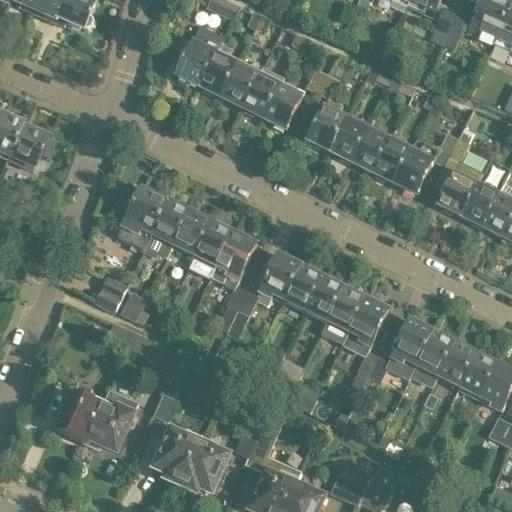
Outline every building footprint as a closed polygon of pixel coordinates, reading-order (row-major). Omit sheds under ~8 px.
[(12,0),(11,3),(21,7),(19,10),(32,16),(39,0),(12,0)] [(64,0),(39,0),(32,16),(43,21),(45,18),(55,22),(64,0)] [(95,0),(64,0),(55,22),(56,23),(57,21),(83,32),(83,30),(86,31),(90,30),(92,24),(91,22),(91,20),(88,19),(96,0),(95,0)] [(240,12),(216,0),(213,0),(208,10),(235,23),(240,12)] [(373,0),(387,0),(409,9),(412,0),(361,0),(357,9),(367,13),(373,0)] [(412,0),(409,9),(433,20),(442,0),(412,0)] [(495,48),(511,10),(511,3),(504,0),(500,0),(500,2),(495,0),(485,0),(469,36),(495,48)] [(511,10),(495,48),(511,55),(511,10)] [(443,48),(457,16),(446,11),(432,43),(443,48)] [(457,16),(443,48),(454,53),(468,21),(457,16)] [(248,29),(257,33),(262,22),(253,17),(248,29)] [(269,25),(262,22),(257,33),(263,36),(269,25)] [(197,38),(194,44),(193,46),(190,44),(185,47),(184,53),(187,57),(177,79),(200,90),(220,54),(225,43),(214,37),(210,44),(197,38)] [(292,48),(300,52),(305,41),(297,38),(292,48)] [(313,45),(305,41),(300,52),(308,56),(313,45)] [(221,101),(241,64),(220,54),(200,90),(202,91),(201,93),(211,98),(212,96),(221,101)] [(241,64),(221,101),(243,111),(257,85),(262,75),(241,64)] [(393,82),(372,72),(367,83),(374,87),(376,83),(389,90),(393,82)] [(319,97),(328,79),(317,73),(308,91),(319,97)] [(264,122),(283,85),(262,75),(257,85),(243,111),(245,112),(244,115),(253,119),(255,117),(264,122)] [(338,84),(328,79),(319,97),(329,102),(338,84)] [(393,81),(393,82),(389,90),(388,93),(397,97),(398,94),(413,101),(416,93),(402,86),(402,85),(393,81)] [(306,96),(283,85),(264,122),(275,127),(273,129),(283,134),(285,132),(288,133),(306,96)] [(432,114),(437,102),(429,98),(424,110),(432,114)] [(320,150),(331,155),(350,119),(326,107),(308,144),(311,145),(310,148),(319,153),(320,150)] [(0,119),(0,160),(7,163),(22,129),(23,127),(1,117),(0,119)] [(370,129),(350,119),(331,155),(341,160),(340,162),(349,167),(351,165),(352,165),(360,150),(370,129)] [(510,143),(511,139),(511,129),(507,127),(501,139),(510,143)] [(47,140),(22,129),(7,163),(32,174),(41,156),(49,160),(55,145),(47,141),(47,140)] [(352,165),(374,176),(392,140),(370,129),(360,150),(352,165)] [(401,144),(392,140),(374,176),(376,177),(375,179),(384,184),(385,182),(395,187),(413,150),(414,150),(417,142),(405,136),(401,144)] [(448,138),(439,155),(438,156),(449,162),(458,143),(448,138)] [(452,215),(460,219),(478,183),(469,179),(467,183),(457,178),(462,168),(460,167),(469,148),(458,143),(449,162),(435,190),(446,196),(439,209),(442,210),(441,213),(451,217),(452,215)] [(423,151),(421,154),(414,150),(413,150),(395,187),(405,192),(404,194),(413,198),(415,196),(418,198),(436,162),(436,161),(438,156),(439,155),(427,149),(423,151)] [(479,184),(478,183),(460,219),(471,225),(470,227),(479,232),(497,197),(478,188),(479,184)] [(502,240),(511,221),(511,191),(502,187),(497,197),(479,232),(480,230),(502,240)] [(0,205),(12,211),(18,198),(0,190),(0,205)] [(118,241),(132,248),(130,252),(136,255),(138,251),(145,255),(169,204),(156,197),(155,200),(142,193),(141,194),(139,194),(136,195),(134,198),(135,202),(137,204),(118,241)] [(190,214),(169,204),(145,255),(153,258),(160,245),(173,251),(190,214)] [(190,214),(173,251),(195,262),(212,225),(211,225),(212,222),(202,218),(201,220),(190,214)] [(511,221),(502,240),(506,242),(505,244),(511,247),(511,221)] [(233,236),(212,225),(195,262),(215,272),(233,236)] [(227,336),(247,295),(237,290),(258,248),(246,242),(247,240),(237,235),(236,237),(233,236),(215,272),(216,273),(211,282),(235,293),(227,308),(228,309),(218,331),(227,336)] [(258,300),(247,295),(227,336),(239,341),(257,304),(268,309),(272,300),(283,306),(301,269),(300,268),(301,266),(292,262),(291,264),(279,258),(258,300)] [(323,280),(301,269),(283,306),(305,317),(323,280)] [(323,280),(305,317),(326,327),(344,290),(343,290),(344,288),(334,283),(333,285),(323,280)] [(115,315),(117,315),(125,297),(124,297),(127,291),(108,282),(96,306),(115,315)] [(365,301),(344,290),(326,327),(347,338),(365,301)] [(369,356),(372,350),(390,313),(378,307),(379,305),(369,300),(368,302),(365,301),(347,338),(342,349),(366,361),(369,356)] [(142,312),(128,305),(121,318),(136,326),(142,312)] [(142,314),(137,325),(144,328),(150,317),(142,314)] [(163,323),(158,334),(166,338),(172,327),(163,323)] [(390,367),(390,366),(388,371),(398,376),(403,366),(415,372),(434,334),(433,334),(434,332),(424,327),(423,329),(412,324),(390,367)] [(128,352),(134,336),(114,328),(107,343),(128,352)] [(455,345),(434,334),(415,372),(410,381),(432,391),(436,382),(455,345)] [(455,345),(436,382),(457,393),(476,355),(475,355),(476,353),(466,348),(465,350),(455,345)] [(273,351),(261,374),(274,381),(286,357),(273,351)] [(170,387),(181,360),(168,353),(156,380),(170,387)] [(496,365),(476,355),(457,393),(478,403),(496,365)] [(378,360),(369,356),(366,361),(359,374),(369,379),(378,360)] [(390,366),(378,360),(369,379),(381,385),(388,371),(390,366)] [(295,391),(300,381),(305,372),(285,362),(276,382),(295,391)] [(496,365),(478,403),(492,410),(492,411),(502,416),(511,395),(511,373),(510,372),(511,370),(501,365),(500,367),(496,365)] [(323,388),(314,384),(311,391),(319,395),(323,388)] [(87,446),(104,408),(89,402),(93,393),(78,386),(58,433),(87,446)] [(290,406),(309,416),(319,396),(299,386),(290,406)] [(110,394),(104,408),(87,446),(100,451),(102,452),(104,451),(105,449),(119,454),(139,406),(110,394)] [(430,397),(424,409),(433,413),(439,401),(430,397)] [(178,405),(164,399),(156,419),(169,425),(178,405)] [(500,445),(509,427),(499,422),(490,440),(500,445)] [(295,486),(297,487),(301,476),(267,461),(280,432),(266,426),(259,442),(259,441),(250,461),(248,467),(266,476),(249,511),(283,511),(286,507),(295,486)] [(511,450),(511,428),(509,427),(500,445),(511,451),(511,450)] [(181,489),(201,445),(171,432),(154,471),(168,477),(166,482),(181,489)] [(250,461),(259,441),(246,436),(237,455),(250,461)] [(376,450),(383,454),(389,443),(381,439),(376,450)] [(230,458),(201,445),(181,489),(198,496),(200,491),(213,497),(230,458)] [(424,463),(418,475),(427,479),(432,467),(424,463)] [(378,469),(370,487),(360,509),(366,511),(383,511),(398,479),(378,469)] [(418,475),(417,474),(413,484),(422,488),(427,479),(418,475)] [(360,509),(370,487),(357,481),(355,485),(341,479),(333,497),(360,509)] [(297,487),(295,486),(286,507),(283,511),(320,511),(326,500),(297,487)] [(511,507),(511,496),(507,494),(501,506),(511,510),(511,507)]
